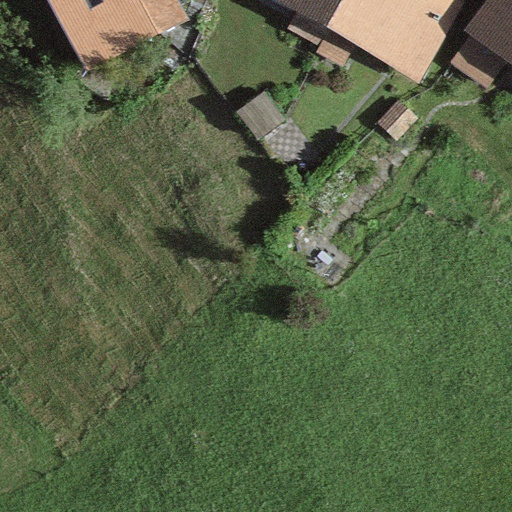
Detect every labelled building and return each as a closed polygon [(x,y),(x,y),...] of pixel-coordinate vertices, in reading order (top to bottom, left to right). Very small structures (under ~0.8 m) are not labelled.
[(68,32),(87,68),(178,20),(166,0),(66,0),(80,26),(68,32)] [(322,44),(334,21),(345,0),(296,0),(307,6),(294,29),(322,44)] [(345,0),(334,21),(322,44),(320,50),(342,62),(357,34),(418,68),(452,6),(440,0),(345,0)] [(511,0),(498,0),(459,55),(492,78),(511,52),(511,0)] [(398,107),(381,123),(395,137),(412,120),(398,107)]
